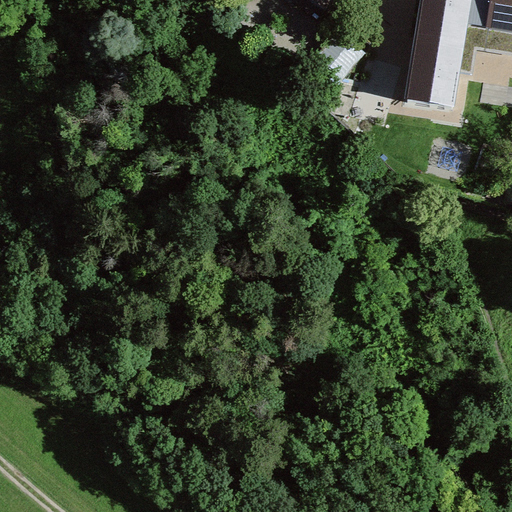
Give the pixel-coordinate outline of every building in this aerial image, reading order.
[(312,0),(329,13),(339,0),(312,0)] [(511,0),(424,0),(406,100),(467,111),(478,50),(511,55),(511,0)] [(364,54),(340,33),(313,65),(337,85),(364,54)] [(400,176),(376,154),(368,176),(406,191),(410,180),(400,176)] [(511,165),(503,204),(511,205),(511,165)]
